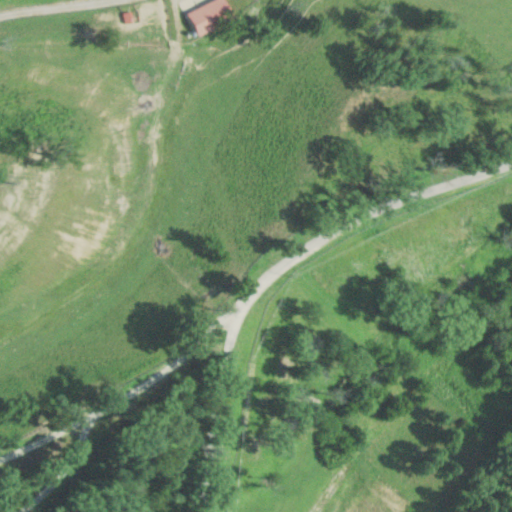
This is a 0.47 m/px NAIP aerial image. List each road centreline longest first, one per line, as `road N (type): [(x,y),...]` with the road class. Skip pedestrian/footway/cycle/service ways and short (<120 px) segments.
road 1 (residential): [(0,466),(163,379),(324,242),(511,165)]
road 2 (residential): [(239,320),(203,511)]
